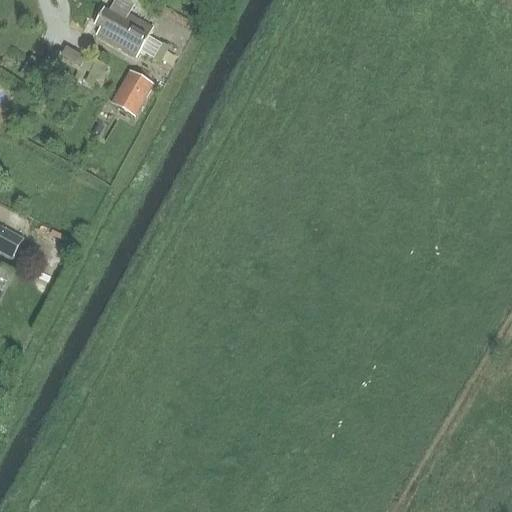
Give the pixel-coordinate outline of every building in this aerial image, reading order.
[(126,0),(116,0),(112,7),(128,16),(135,4),(126,0)] [(105,11),(96,27),(101,30),(97,38),(138,60),(141,54),(149,40),(155,30),(128,16),(112,7),(109,13),(105,11)] [(149,40),(141,54),(154,61),(161,47),(149,40)] [(95,64),(90,74),(98,78),(103,68),(95,64)] [(152,92),(131,80),(114,108),(135,121),(152,92)] [(0,228),(0,254),(13,261),(24,241),(0,228)]
